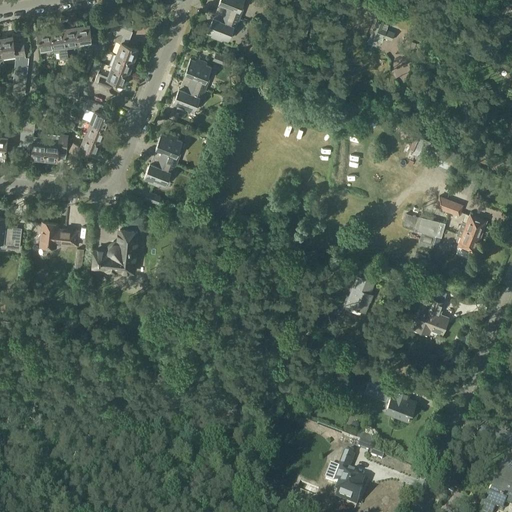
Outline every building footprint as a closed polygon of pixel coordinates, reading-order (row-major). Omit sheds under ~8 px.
[(217,9),(240,18),(245,5),(242,4),(243,0),(220,0),(220,1),(222,2),(219,9),(217,9)] [(381,3),(372,0),(371,0),(367,12),(381,17),(384,8),(380,6),(381,3)] [(235,30),(240,18),(217,9),(219,10),(216,17),(214,16),(208,31),(214,33),(213,35),(222,39),(223,37),(229,39),(232,30),(235,30)] [(388,24),(376,20),(369,37),(378,40),(380,36),(392,40),(394,32),(386,29),(388,24)] [(90,23),(77,25),(80,43),(79,43),(80,48),(89,47),(89,44),(95,43),(94,34),(92,34),(90,23)] [(113,23),(111,29),(118,32),(130,37),(133,30),(128,29),(113,23)] [(79,43),(80,43),(77,25),(64,27),(67,45),(79,43)] [(55,47),(67,45),(64,27),(52,29),(55,47)] [(42,49),(55,47),(52,29),(39,31),(42,49)] [(410,30),(408,37),(420,41),(423,35),(410,30)] [(118,32),(115,39),(122,42),(117,54),(134,60),(139,48),(128,44),(130,37),(118,32)] [(96,48),(104,47),(102,33),(94,34),(95,41),(95,43),(96,47),(96,48)] [(13,35),(1,37),(3,55),(15,53),(15,56),(16,56),(25,55),(26,55),(24,41),(14,42),(13,35)] [(213,60),(230,66),(233,58),(216,52),(213,60)] [(511,67),(511,82),(511,84),(511,83),(511,55),(501,52),(497,62),(511,67)] [(129,72),(134,60),(117,54),(112,66),(129,72)] [(16,56),(15,64),(28,66),(29,57),(25,57),(25,55),(16,56)] [(183,80),(206,89),(211,75),(208,74),(212,65),(206,63),(207,61),(198,57),(197,59),(191,57),(186,72),(188,73),(185,80),(183,79),(183,80)] [(125,84),(129,72),(112,66),(108,77),(101,75),(98,82),(111,87),(114,80),(125,84)] [(201,101),(206,89),(183,80),(185,81),(182,88),(180,87),(174,101),(179,104),(179,106),(188,110),(189,107),(195,109),(198,100),(201,101)] [(14,84),(13,84),(12,92),(25,94),(26,85),(14,84)] [(37,93),(51,94),(52,86),(38,84),(37,93)] [(91,121),(107,128),(112,116),(101,112),(104,104),(91,99),(88,107),(95,110),(91,121)] [(378,109),(368,104),(366,108),(376,113),(378,109)] [(179,110),(172,108),(169,117),(176,119),(179,110)] [(103,140),(107,128),(91,121),(86,133),(103,140)] [(45,158),(47,140),(46,140),(47,137),(35,135),(35,132),(22,130),(21,139),(34,140),(33,147),(32,157),(45,158)] [(156,155),(176,163),(182,150),(179,149),(183,140),(177,137),(178,135),(169,131),(168,134),(162,132),(157,146),(159,147),(156,154),(154,154),(156,155)] [(67,149),(68,135),(60,134),(47,133),(47,137),(46,140),(47,140),(45,158),(58,159),(59,148),(67,149)] [(98,152),(103,140),(86,133),(82,145),(75,142),(72,150),(85,155),(87,148),(98,152)] [(0,135),(0,153),(6,154),(8,136),(0,135)] [(409,148),(414,150),(419,140),(414,137),(409,148)] [(20,146),(33,147),(34,140),(21,139),(20,146)] [(172,175),(176,163),(156,155),(153,162),(151,161),(145,176),(151,178),(150,180),(159,184),(160,182),(166,184),(169,175),(172,175)] [(159,202),(161,195),(149,190),(146,198),(159,202)] [(435,206),(460,216),(464,204),(439,195),(435,206)] [(442,236),(446,222),(418,215),(418,216),(406,212),(403,225),(414,229),(422,231),(419,243),(433,247),(434,244),(438,245),(441,236),(442,236)] [(456,252),(471,258),(486,220),(471,214),(469,220),(467,219),(466,224),(463,222),(458,234),(463,236),(456,252)] [(13,229),(5,228),(7,217),(0,215),(0,240),(4,241),(3,245),(19,247),(22,227),(14,226),(13,229)] [(78,244),(80,229),(59,227),(59,222),(43,220),(42,232),(39,236),(41,240),(41,244),(57,246),(57,241),(70,242),(70,243),(78,244)] [(134,270),(138,230),(121,228),(119,242),(118,242),(115,242),(113,243),(112,244),(110,246),(109,248),(109,250),(96,248),(94,266),(106,267),(108,268),(110,269),(114,270),(116,269),(118,268),(134,270)] [(457,273),(460,265),(451,262),(448,270),(457,273)] [(357,274),(345,304),(365,312),(370,301),(373,293),(371,293),(375,281),(357,274)] [(405,288),(404,291),(420,297),(421,294),(426,283),(410,277),(405,288)] [(415,325),(414,328),(422,331),(429,334),(431,329),(442,333),(445,326),(448,318),(443,315),(440,314),(444,303),(434,299),(432,298),(426,296),(422,307),(416,323),(415,325)] [(318,328),(329,332),(334,318),(324,314),(318,328)] [(372,373),(367,385),(389,393),(392,394),(387,407),(393,410),(392,414),(408,421),(416,402),(407,399),(411,387),(412,386),(399,381),(399,382),(393,380),(393,381),(372,373)] [(359,441),(357,447),(368,451),(371,444),(371,443),(371,442),(371,441),(371,439),(370,438),(369,437),(368,436),(365,435),(364,435),(362,434),(361,435),(360,435),(358,436),(357,437),(357,438),(357,439),(357,440),(358,440),(359,441)] [(349,469),(354,454),(345,451),(340,465),(339,465),(338,469),(342,470),(336,484),(341,485),(336,497),(345,500),(346,497),(358,501),(362,492),(361,491),(365,482),(355,478),(356,475),(348,472),(349,469)] [(495,479),(491,488),(493,488),(497,490),(506,494),(511,495),(511,451),(511,453),(510,452),(506,462),(505,463),(503,468),(498,480),(495,479)] [(381,460),(383,456),(372,452),(370,456),(381,460)] [(483,509),(481,511),(493,511),(495,508),(502,511),(505,503),(511,506),(511,495),(506,494),(497,490),(493,488),(491,488),(489,493),(487,492),(483,503),(485,504),(483,509)]
